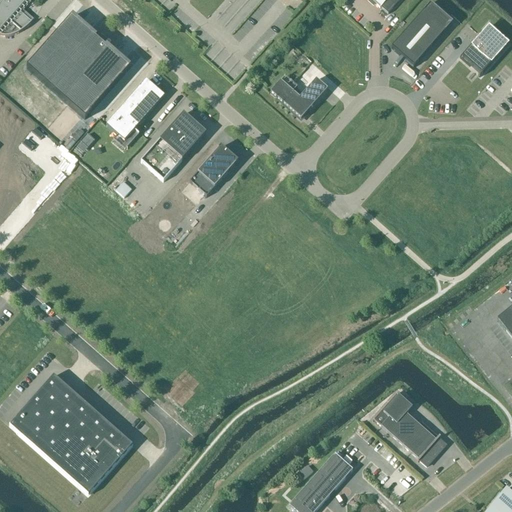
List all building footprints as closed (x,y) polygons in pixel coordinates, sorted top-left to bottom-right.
[(18,12),(28,0),(4,0),(5,0),(2,4),(0,6),(0,37),(1,38),(4,38),(12,37),(20,34),(26,30),(32,24),(18,12)] [(368,0),(380,10),(380,9),(388,16),(401,0),(368,0)] [(430,5),(390,50),(413,70),(452,25),(430,5)] [(72,18),(26,70),(84,121),(130,69),(127,70),(106,50),(106,48),(106,47),(104,49),(95,41),(97,39),(96,39),(94,40),(72,21),(72,18)] [(142,21),(139,25),(147,32),(150,28),(142,21)] [(471,49),(462,59),(481,75),(490,66),(508,46),(488,28),(470,48),(471,49)] [(164,99),(146,82),(105,128),(124,144),(164,99)] [(299,100),(280,83),(270,95),(300,122),(327,92),(315,82),(299,100)] [(183,116),(140,164),(163,184),(206,135),(205,135),(203,137),(182,119),(184,116),(183,116)] [(220,149),(189,184),(206,199),(237,164),(220,149)] [(252,176),(212,221),(241,247),(261,225),(262,225),(282,203),(280,202),(279,203),(252,179),(253,178),(252,176)] [(123,184),(115,193),(123,200),(131,192),(123,184)] [(511,310),(496,323),(511,342),(511,310)] [(465,346),(484,330),(467,311),(449,326),(465,346)] [(132,448),(53,378),(9,428),(88,498),(132,448)] [(414,409),(399,395),(374,423),(426,468),(445,447),(422,427),(420,428),(407,417),(414,409)] [(334,456),(289,508),(293,511),(316,511),(352,472),(334,456)] [(511,511),(511,496),(505,491),(503,494),(501,493),(498,496),(499,498),(487,511),(511,511)]
